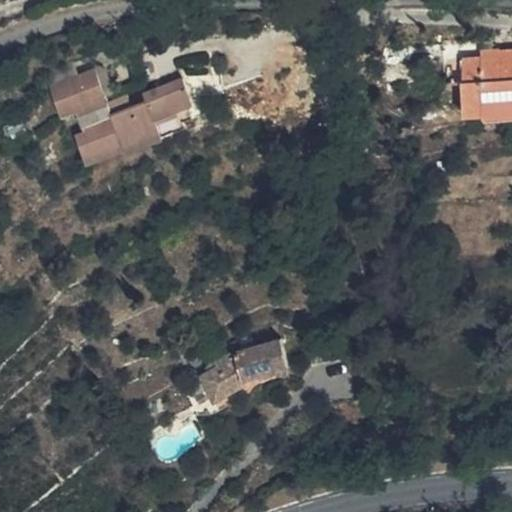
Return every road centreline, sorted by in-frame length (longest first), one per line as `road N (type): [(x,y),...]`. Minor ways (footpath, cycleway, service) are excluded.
road 1 (residential): [(0,49),(48,26),(132,6),(244,0)]
road 2 (unclassified): [(330,511),(371,499),(511,484)]
